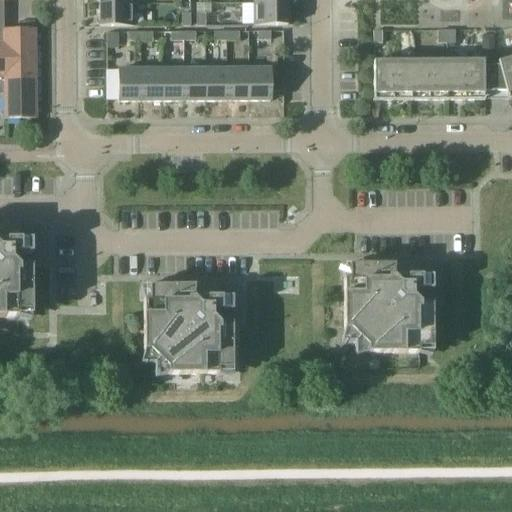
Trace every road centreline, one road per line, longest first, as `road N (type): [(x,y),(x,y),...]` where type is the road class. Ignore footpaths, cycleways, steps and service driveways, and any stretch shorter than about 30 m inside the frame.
road 1 (residential): [(58,150),(320,143)]
road 2 (residential): [(320,143),(511,141)]
road 3 (residential): [(58,150),(56,0)]
road 4 (residential): [(320,143),(319,0)]
